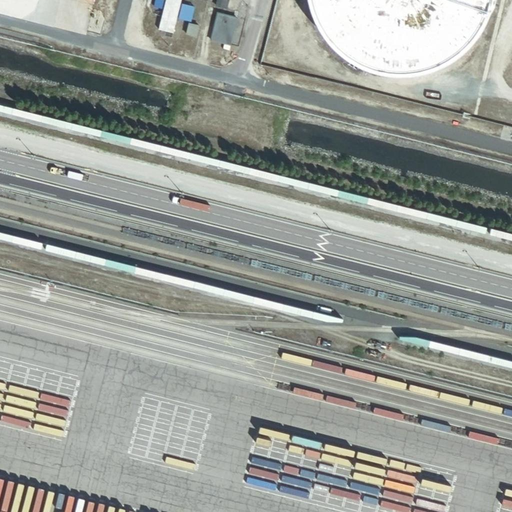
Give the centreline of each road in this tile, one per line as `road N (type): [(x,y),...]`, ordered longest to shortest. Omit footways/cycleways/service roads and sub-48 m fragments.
road 1 (unclassified): [(511,287),(0,159)]
road 2 (unclassified): [(0,178),(511,306)]
